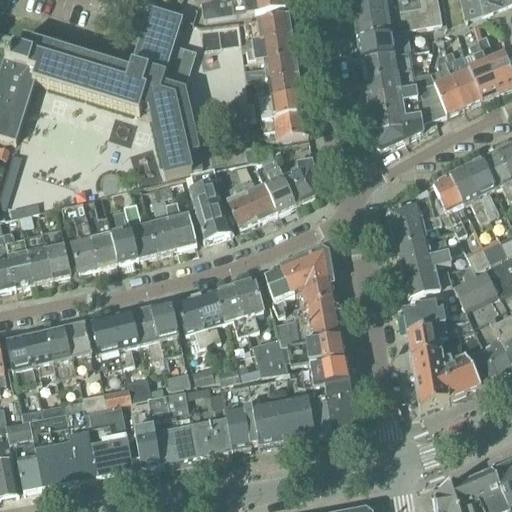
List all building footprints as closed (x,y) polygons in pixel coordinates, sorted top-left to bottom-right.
[(198,0),(200,10),(253,0),(198,0)] [(284,0),(253,0),(200,10),(203,25),(240,20),(287,13),(287,12),(284,0)] [(407,0),(389,0),(351,6),(354,25),(410,16),(407,0)] [(457,0),(464,26),(481,21),(484,20),(478,0),(457,0)] [(511,0),(478,0),(484,20),(511,8),(511,0)] [(0,144),(16,149),(36,86),(140,118),(142,111),(149,113),(165,181),(193,175),(204,172),(200,156),(201,156),(186,92),(197,57),(174,50),(183,23),(149,13),(131,72),(114,67),(57,49),(56,51),(27,42),(26,42),(22,42),(23,43),(20,54),(10,51),(5,65),(4,65),(0,78),(0,144)] [(410,16),(354,25),(357,44),(413,35),(410,16)] [(247,44),(247,48),(291,40),(287,20),(244,27),(245,37),(247,36),(248,44),(247,44)] [(511,94),(511,79),(504,61),(494,65),(486,47),(502,42),(497,22),(473,31),(478,47),(479,50),(478,50),(499,100),(511,94)] [(383,43),(358,47),(361,66),(411,58),(407,39),(383,43)] [(248,69),(263,66),(294,61),(291,40),(247,48),(246,48),(248,58),(246,58),(248,69)] [(476,73),(469,76),(481,107),(499,100),(478,50),(479,50),(478,47),(467,52),(476,73)] [(464,114),(481,107),(469,76),(461,79),(452,57),(444,60),(447,68),(445,69),(464,114)] [(428,93),(434,90),(429,78),(415,81),(411,58),(361,66),(364,84),(397,79),(399,92),(404,92),(405,96),(428,93)] [(437,66),(437,67),(438,71),(445,69),(447,68),(444,60),(440,62),(439,62),(438,63),(437,65),(437,66)] [(246,77),(247,89),(297,80),(294,61),(263,66),(264,74),(246,77)] [(441,108),(446,121),(464,114),(445,69),(438,71),(436,72),(438,75),(429,78),(434,90),(441,108)] [(397,79),(364,84),(367,102),(405,96),(404,92),(399,92),(397,79)] [(297,80),(247,89),(248,98),(257,96),(258,98),(267,96),(269,104),(269,105),(301,100),(297,80)] [(405,96),(367,102),(370,120),(441,108),(434,90),(428,93),(405,96)] [(256,106),(260,127),(304,119),(301,100),(269,105),(269,104),(256,106)] [(441,108),(370,120),(373,139),(422,131),(421,127),(435,125),(446,121),(441,108)] [(304,119),(260,127),(260,131),(263,130),(264,137),(273,135),(275,145),(307,140),(304,119)] [(437,131),(435,125),(421,127),(422,131),(373,139),(375,155),(381,158),(409,146),(408,145),(437,131)] [(511,150),(496,159),(511,191),(511,150)] [(246,167),(256,165),(255,159),(255,158),(255,157),(254,153),(244,155),(246,167)] [(260,158),(262,168),(275,165),(271,155),(264,157),(260,158)] [(13,159),(0,199),(0,214),(4,216),(21,161),(13,159)] [(511,191),(496,159),(480,166),(495,196),(503,192),(509,204),(511,202),(511,191)] [(271,186),(262,190),(275,221),(294,212),(282,184),(281,182),(283,181),(275,165),(263,170),(271,186)] [(314,203),(315,204),(318,198),(317,198),(312,166),(296,167),(296,169),(287,172),(290,179),(283,181),(281,182),(282,184),(294,212),(314,203)] [(480,166),(465,174),(490,226),(499,221),(489,200),(495,196),(480,166)] [(234,175),(258,228),(275,221),(262,190),(255,193),(251,184),(245,186),(243,182),(249,180),(246,172),(234,175)] [(490,226),(465,174),(450,182),(465,212),(470,210),(480,231),(490,226)] [(213,175),(186,181),(205,249),(232,240),(221,210),(213,175)] [(222,196),(240,236),(258,228),(234,175),(227,177),(229,189),(234,188),(234,191),(222,196)] [(448,219),(446,219),(452,231),(459,243),(468,238),(462,227),(470,222),(465,212),(450,182),(433,190),(434,191),(448,219)] [(169,189),(161,191),(163,202),(172,200),(169,189)] [(163,202),(161,191),(153,193),(156,204),(163,202)] [(129,195),(121,197),(124,208),(125,213),(126,215),(138,266),(158,261),(149,229),(142,231),(139,221),(136,222),(133,212),(133,211),(129,195)] [(433,223),(427,195),(415,201),(417,208),(391,215),(387,221),(390,234),(432,223),(433,223)] [(121,197),(112,199),(115,210),(124,208),(121,197)] [(93,207),(83,209),(86,222),(87,226),(92,245),(99,276),(118,271),(110,239),(106,222),(97,224),(93,207)] [(157,227),(149,229),(158,261),(177,256),(166,211),(165,209),(164,207),(153,210),(157,227)] [(18,221),(31,218),(38,216),(35,208),(9,214),(11,223),(18,221)] [(177,208),(166,211),(177,256),(197,251),(188,219),(186,215),(179,217),(177,208)] [(83,209),(62,215),(65,227),(86,222),(83,209)] [(117,237),(110,239),(118,271),(138,266),(126,215),(112,219),(117,237)] [(21,233),(34,230),(31,218),(18,221),(21,233)] [(390,234),(395,253),(426,245),(424,237),(442,232),(452,231),(446,219),(433,223),(432,223),(390,234)] [(80,248),(71,251),(80,281),(99,276),(92,245),(87,226),(75,229),(80,248)] [(60,235),(42,240),(52,286),(71,282),(60,235)] [(12,237),(3,239),(15,294),(34,290),(24,245),(14,247),(12,237)] [(2,253),(0,253),(0,297),(15,294),(3,239),(0,239),(0,248),(2,251),(2,253)] [(511,239),(500,245),(507,261),(511,258),(511,239)] [(42,240),(24,245),(34,290),(52,286),(42,240)] [(507,261),(500,245),(499,243),(483,250),(492,269),(507,261)] [(426,245),(395,253),(399,271),(461,255),(460,249),(447,252),(446,245),(428,249),(426,245)] [(474,276),(492,269),(483,250),(466,258),(472,271),(474,276)] [(322,255),(281,273),(288,291),(332,283),(328,258),(322,255)] [(461,255),(399,271),(403,288),(435,280),(434,275),(452,270),(450,261),(462,258),(461,255)] [(511,264),(502,270),(511,288),(511,264)] [(511,288),(502,270),(485,278),(499,305),(507,320),(511,318),(511,320),(511,288)] [(477,283),(474,276),(472,271),(460,274),(464,289),(477,283)] [(281,273),(265,279),(269,295),(275,310),(272,311),(278,324),(285,321),(283,316),(286,314),(285,312),(286,311),(284,307),(293,303),(288,291),(281,273)] [(403,288),(408,307),(443,298),(453,292),(449,276),(435,280),(403,288)] [(477,283),(464,289),(453,295),(453,292),(443,298),(408,307),(411,318),(403,319),(407,340),(446,333),(449,331),(469,328),(467,322),(482,314),(499,305),(485,278),(477,283)] [(332,283),(288,291),(293,303),(295,303),(294,302),(302,299),(303,307),(335,301),(332,283)] [(253,285),(234,291),(248,339),(258,336),(253,320),(263,317),(253,285)] [(238,342),(248,339),(234,291),(214,297),(224,329),(233,326),(238,342)] [(214,297),(196,302),(210,351),(221,347),(216,332),(224,329),(214,297)] [(295,326),(276,331),(278,340),(301,336),(300,329),(339,322),(335,301),(303,307),(305,318),(294,320),(295,326)] [(210,351),(196,302),(177,308),(187,340),(194,338),(199,354),(210,351)] [(507,320),(499,305),(482,314),(493,337),(511,373),(511,330),(511,328),(507,320)] [(170,310),(150,315),(163,364),(183,360),(170,310)] [(474,339),(477,345),(498,386),(511,378),(511,373),(493,337),(482,314),(467,322),(469,328),(474,339)] [(163,364),(150,315),(132,319),(140,353),(147,351),(151,366),(154,366),(157,379),(166,377),(163,364)] [(132,319),(113,324),(124,373),(134,370),(131,356),(140,353),(132,319)] [(301,336),(278,340),(279,344),(284,365),(289,364),(287,353),(311,349),(342,343),(339,322),(300,329),(301,336)] [(124,373),(113,324),(92,329),(104,378),(124,373)] [(458,343),(459,346),(474,339),(469,328),(449,331),(446,333),(407,340),(411,366),(441,361),(439,346),(458,343)] [(84,330),(64,334),(75,381),(87,379),(83,363),(91,361),(84,330)] [(75,381),(64,334),(46,339),(56,380),(54,380),(56,386),(75,381)] [(46,339),(26,343),(36,388),(37,394),(42,393),(40,384),(54,380),(56,380),(46,339)] [(462,357),(481,394),(481,395),(498,386),(477,345),(474,339),(459,346),(462,357)] [(36,388),(26,343),(6,348),(13,378),(14,378),(17,392),(36,388)] [(289,364),(284,365),(286,370),(290,369),(291,372),(314,367),(315,369),(346,363),(342,343),(311,349),(287,353),(289,364)] [(462,357),(459,346),(458,343),(439,346),(441,361),(449,408),(481,394),(462,357)] [(279,344),(252,352),(257,371),(261,383),(285,379),(288,378),(287,373),(286,370),(284,365),(279,344)] [(449,408),(441,361),(411,366),(414,381),(413,381),(415,391),(419,413),(425,412),(426,417),(443,411),(449,408)] [(346,367),(295,377),(298,396),(305,395),(306,395),(324,392),(349,387),(350,387),(346,367)] [(257,371),(238,375),(240,387),(261,383),(257,371)] [(208,374),(192,378),(195,391),(211,386),(218,385),(215,372),(208,374)] [(238,375),(217,379),(220,391),(240,387),(238,375)] [(288,378),(285,379),(286,388),(296,447),(314,444),(309,409),(306,395),(305,395),(298,396),(295,377),(288,378)] [(187,379),(177,381),(180,394),(191,392),(188,378),(187,379)] [(145,383),(125,387),(127,395),(129,408),(146,405),(150,404),(145,383)] [(349,387),(324,392),(326,406),(332,440),(335,440),(353,436),(357,430),(356,425),(356,423),(352,400),(351,400),(349,387)] [(286,388),(267,391),(277,451),(296,447),(286,388)] [(267,391),(248,394),(252,415),(252,416),(258,452),(259,453),(259,454),(277,451),(267,391)] [(127,395),(107,398),(110,412),(129,408),(127,395)] [(241,396),(222,399),(224,414),(227,428),(232,460),(233,459),(251,456),(251,454),(258,452),(252,416),(252,415),(245,416),(241,396)] [(183,397),(164,401),(178,470),(196,466),(187,419),(183,397)] [(107,398),(81,403),(81,406),(84,417),(110,412),(107,398)] [(150,404),(146,405),(147,409),(160,473),(178,470),(164,401),(150,404)] [(81,406),(63,409),(65,420),(67,420),(84,417),(81,406)] [(326,406),(309,409),(314,444),(318,443),(317,441),(330,439),(330,440),(332,440),(326,406)] [(63,409),(44,413),(46,423),(48,423),(65,420),(63,409)] [(147,409),(129,412),(142,477),(160,473),(147,409)] [(44,413),(22,417),(23,427),(30,426),(46,423),(44,413)] [(121,414),(104,417),(116,482),(134,478),(127,446),(121,414)] [(200,417),(187,419),(196,466),(198,466),(198,465),(231,458),(231,460),(232,460),(227,428),(224,414),(215,415),(217,429),(215,430),(213,423),(201,425),(200,417)] [(84,417),(67,420),(72,450),(74,456),(80,489),(97,485),(97,486),(98,485),(91,453),(88,440),(85,421),(84,417)] [(104,417),(85,421),(88,440),(91,453),(98,485),(116,482),(104,417)] [(65,420),(48,423),(61,492),(78,489),(80,489),(74,456),(72,450),(67,420),(65,420)] [(46,423),(30,426),(34,445),(37,463),(43,496),(44,495),(43,495),(61,492),(48,423),(46,423)] [(23,427),(8,430),(11,449),(18,448),(34,445),(30,426),(23,427)] [(0,503),(19,500),(19,498),(14,472),(9,450),(11,449),(8,430),(7,430),(0,431),(0,503)] [(18,452),(16,455),(18,466),(24,497),(24,499),(43,496),(37,463),(34,445),(18,448),(19,452),(18,452)] [(492,476),(508,511),(511,511),(511,474),(509,468),(492,476)] [(508,511),(492,476),(462,489),(473,511),(508,511)] [(438,496),(438,497),(439,498),(435,504),(434,503),(434,504),(435,511),(473,511),(462,489),(438,496)]
